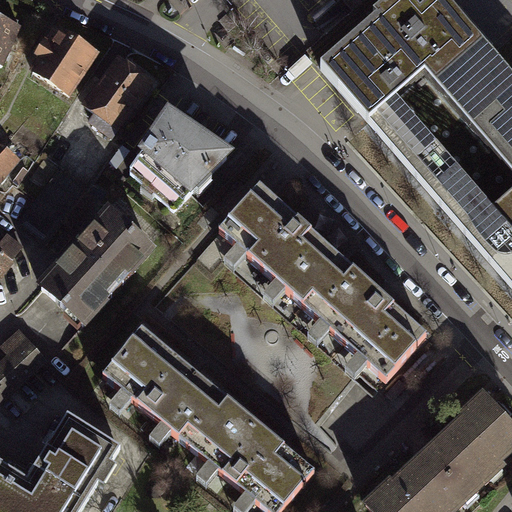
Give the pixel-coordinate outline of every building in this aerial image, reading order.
[(437,0),(402,0),(375,24),(379,28),(325,74),(322,76),(360,120),(367,127),(511,295),(511,85),(489,59),(477,45),(437,0)] [(0,69),(6,72),(24,31),(0,20),(0,69)] [(39,63),(30,77),(71,102),(100,58),(57,31),(46,50),(41,47),(33,59),(39,63)] [(82,112),(95,121),(90,129),(114,147),(157,89),(119,62),(82,112)] [(144,162),(130,180),(184,224),(237,165),(172,120),(158,139),(153,135),(138,157),(144,162)] [(0,145),(0,187),(2,189),(22,163),(8,152),(0,145)] [(32,177),(47,188),(59,173),(62,168),(47,157),(32,177)] [(47,188),(18,227),(46,247),(63,225),(73,232),(96,201),(59,173),(47,188)] [(259,187),(221,231),(237,245),(222,262),(230,269),(246,251),(279,280),(263,298),(270,304),(285,287),(323,320),(308,336),(318,344),(332,328),(359,352),(344,369),(353,377),(367,361),(391,381),(431,335),(385,296),(303,225),(259,187)] [(108,214),(38,293),(87,335),(156,256),(108,214)] [(0,277),(22,250),(6,237),(0,243),(0,277)] [(144,331),(103,380),(122,396),(110,410),(123,420),(136,404),(163,427),(148,446),(159,455),(176,434),(213,465),(196,485),(207,493),(221,476),(248,498),(235,511),(255,511),(259,508),(263,511),(286,511),(317,475),(279,443),(207,383),(144,331)] [(48,366),(17,333),(0,349),(0,353),(6,359),(0,364),(0,407),(2,409),(48,366)] [(511,423),(488,398),(462,422),(465,426),(397,488),(394,484),(364,510),(365,511),(473,511),(511,477),(511,474),(510,473),(511,471),(511,423)] [(0,466),(0,511),(82,511),(98,486),(105,490),(117,471),(110,467),(120,451),(69,420),(38,471),(29,484),(0,466)]
